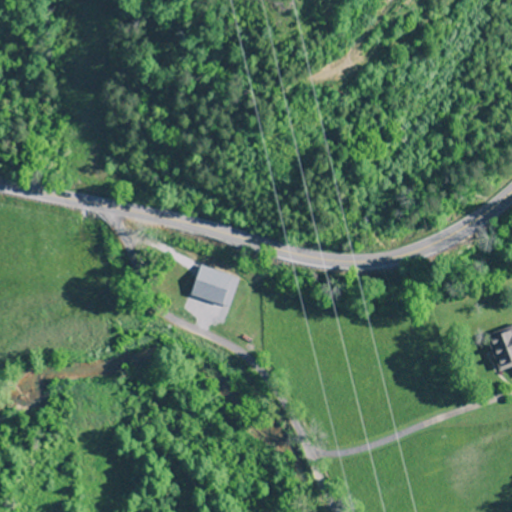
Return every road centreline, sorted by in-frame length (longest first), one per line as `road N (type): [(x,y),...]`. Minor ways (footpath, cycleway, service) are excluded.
road 1 (secondary): [(0,184),(308,258),(368,262),(437,242),(511,190)]
road 2 (residential): [(323,511),(258,387),(235,364),(143,309),(115,243),(83,203)]
